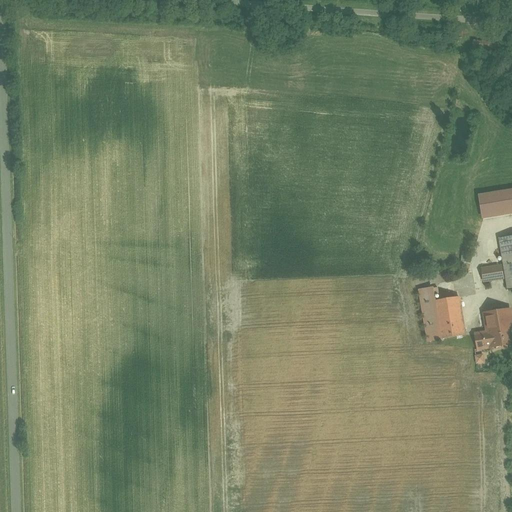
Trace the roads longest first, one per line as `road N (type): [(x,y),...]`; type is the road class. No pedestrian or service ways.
road 1 (unclassified): [(16,511),(3,0)]
road 2 (unclassified): [(511,23),(189,0)]
